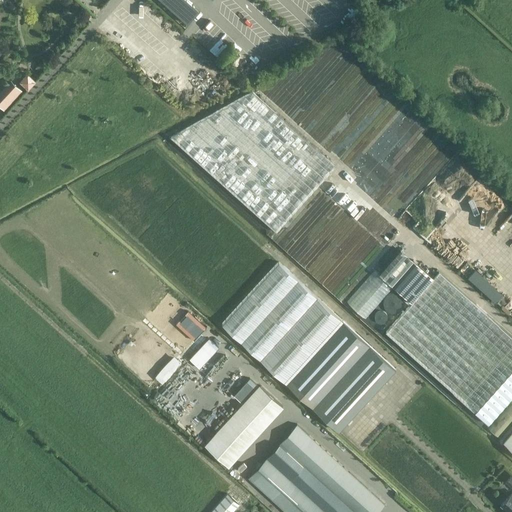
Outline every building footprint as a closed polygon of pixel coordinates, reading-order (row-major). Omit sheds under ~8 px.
[(160,0),(187,24),(199,11),(186,0),(160,0)] [(20,79),(28,87),(36,78),(28,70),(20,79)] [(0,90),(0,103),(3,108),(23,89),(12,78),(0,90)] [(251,94),(170,139),(268,227),(327,161),(251,94)] [(511,335),(439,270),(434,276),(413,258),(392,282),(413,301),(386,331),(475,410),(511,368),(511,335)] [(222,323),(224,325),(339,431),(396,368),(279,261),(222,323)] [(347,302),(366,317),(391,286),(372,271),(347,302)] [(204,444),(209,448),(229,466),(284,406),(259,383),(204,444)] [(246,383),(240,389),(238,387),(230,395),(237,402),(251,387),(246,383)] [(511,398),(487,426),(499,437),(511,422),(511,398)] [(297,423),(280,443),(267,458),(251,476),(290,511),(378,511),(386,504),(297,423)] [(231,511),(240,502),(227,491),(209,511),(231,511)] [(511,511),(511,493),(501,505),(509,511),(511,511)]
